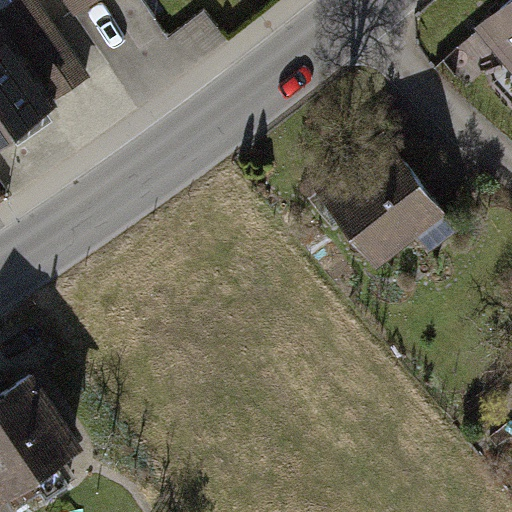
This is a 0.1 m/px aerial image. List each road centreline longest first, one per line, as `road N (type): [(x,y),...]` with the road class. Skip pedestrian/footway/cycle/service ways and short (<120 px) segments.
road 1 (tertiary): [(0,284),(352,27)]
road 2 (residential): [(352,27),(511,162)]
